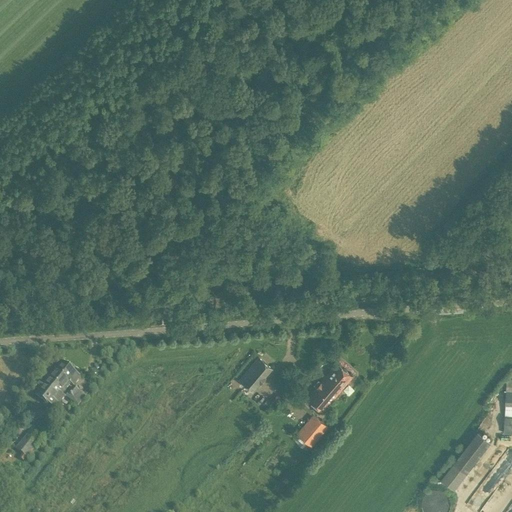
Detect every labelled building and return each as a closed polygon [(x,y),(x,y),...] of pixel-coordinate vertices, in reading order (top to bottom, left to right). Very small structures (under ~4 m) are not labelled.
[(259,357),(240,380),(252,391),(271,368),(259,357)] [(60,361),(48,376),(58,384),(57,386),(58,387),(57,389),(58,390),(58,391),(62,395),(71,384),(73,386),(80,377),(60,361)] [(306,399),(321,412),(352,376),(337,363),(306,399)] [(48,376),(33,395),(51,408),(56,403),(59,405),(65,397),(62,395),(58,391),(58,390),(57,389),(58,387),(57,386),(58,384),(48,376)] [(65,397),(76,405),(77,406),(85,396),(83,395),(72,386),(67,393),(67,394),(65,397)] [(328,426),(313,413),(296,434),(311,447),(328,426)] [(32,428),(26,436),(37,444),(43,436),(32,428)] [(439,478),(454,489),(489,440),(474,429),(439,478)] [(26,458),(28,455),(30,457),(37,449),(34,447),(37,444),(26,436),(15,449),(20,453),(17,457),(23,462),(26,458)] [(447,496),(447,495),(446,494),(445,493),(444,492),(442,492),(441,491),(440,491),(439,490),(437,490),(436,490),(435,490),(434,490),(432,491),(431,491),(430,491),(429,492),(427,493),(426,494),(425,494),(425,495),(424,496),(423,497),(422,499),(422,500),(422,501),(421,502),(421,504),(421,505),(421,506),(421,508),(421,509),(422,510),(422,511),(449,511),(450,510),(450,509),(451,508),(451,507),(451,505),(451,504),(451,503),(450,501),(450,500),(450,499),(449,498),(448,497),(447,496)]
